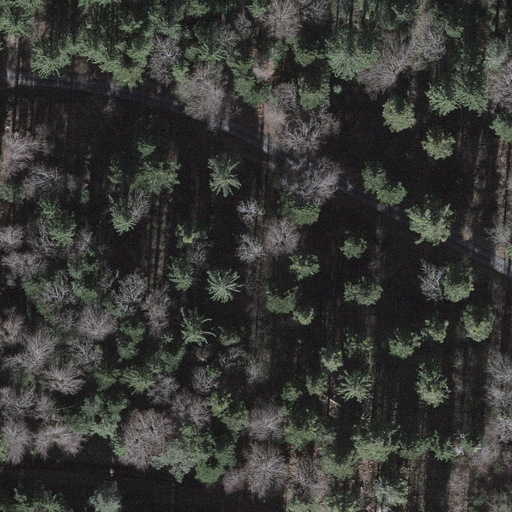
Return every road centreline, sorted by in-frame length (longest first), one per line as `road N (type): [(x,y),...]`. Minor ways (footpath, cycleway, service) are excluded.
road 1 (unclassified): [(0,73),(131,92),(225,123),(511,262)]
road 2 (track): [(0,455),(158,470),(306,511)]
